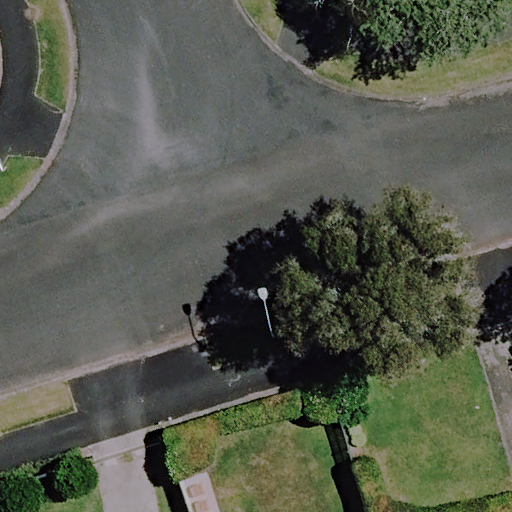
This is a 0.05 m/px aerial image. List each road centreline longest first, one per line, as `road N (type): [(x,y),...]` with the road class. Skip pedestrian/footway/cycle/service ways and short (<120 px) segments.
road 1 (residential): [(238,233),(511,149)]
road 2 (residential): [(137,0),(238,233)]
road 3 (residential): [(0,307),(238,233)]
